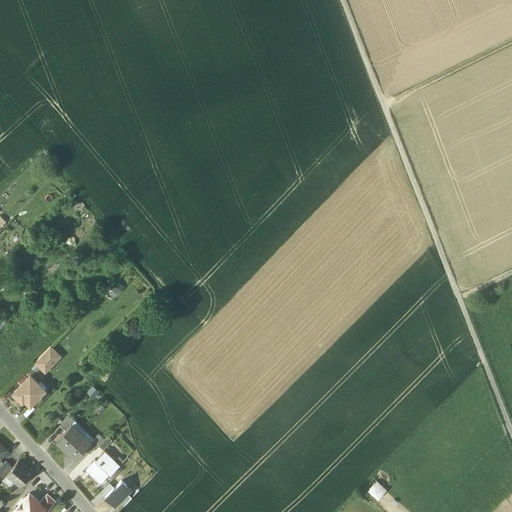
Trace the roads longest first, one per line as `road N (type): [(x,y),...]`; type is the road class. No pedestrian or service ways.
road 1 (track): [(342,0),(511,434)]
road 2 (track): [(511,40),(383,102)]
road 3 (residential): [(93,511),(0,406)]
